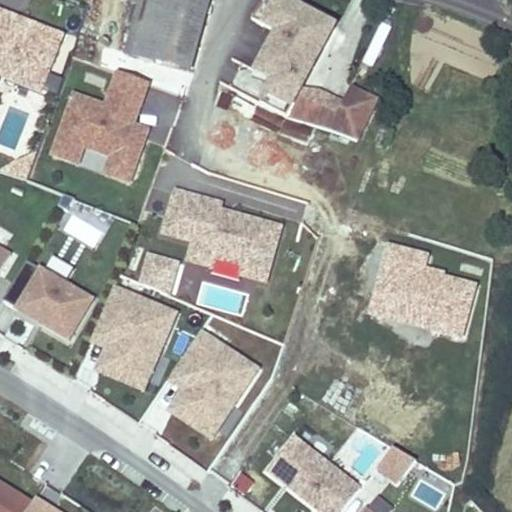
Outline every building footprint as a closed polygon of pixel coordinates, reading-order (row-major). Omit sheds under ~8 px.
[(131,0),(130,5),(139,8),(126,54),(154,62),(171,0),(131,0)] [(190,72),(209,0),(171,0),(154,62),(190,72)] [(265,58),(256,53),(248,67),(258,72),(257,74),(295,94),(320,47),(325,49),(335,29),(293,7),(265,58)] [(122,15),(98,9),(96,17),(118,27),(122,15)] [(0,12),(0,66),(3,60),(44,76),(60,36),(0,12)] [(118,27),(96,17),(85,54),(108,61),(118,27)] [(0,74),(39,90),(44,76),(3,60),(0,66),(0,74)] [(362,128),(336,118),(331,133),(357,142),(362,128)] [(89,132),(65,122),(47,166),(70,177),(89,132)] [(175,190),(161,239),(193,248),(188,267),(214,274),(217,264),(244,272),(241,282),(271,290),(288,229),(226,212),(228,205),(175,190)] [(95,247),(104,227),(72,212),(63,232),(95,247)] [(52,222),(43,218),(38,227),(48,231),(52,222)] [(380,321),(465,332),(472,287),(441,282),(440,291),(419,288),(424,257),(390,252),(380,321)] [(148,254),(138,287),(173,298),(183,265),(148,254)] [(94,307),(25,267),(2,307),(70,347),(94,307)] [(180,318),(116,289),(90,347),(105,354),(96,374),(146,396),(180,318)] [(187,393),(171,417),(215,445),(262,373),(204,336),(173,384),(187,393)] [(347,511),(365,488),(292,435),(263,475),(312,511),(347,511)] [(375,472),(397,488),(413,466),(391,449),(375,472)] [(375,499),(368,511),(389,511),(392,507),(375,499)]
